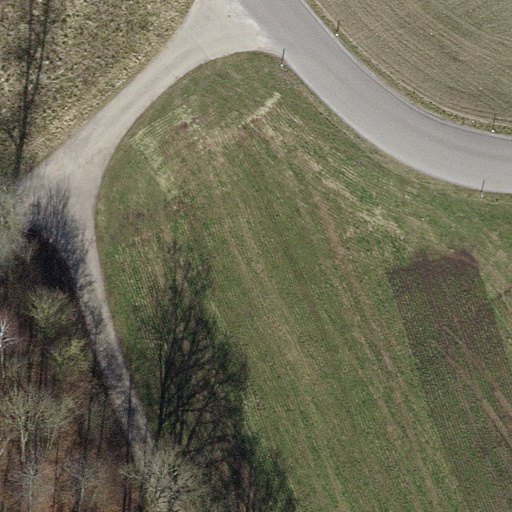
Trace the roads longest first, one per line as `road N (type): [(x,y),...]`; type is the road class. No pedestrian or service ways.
road 1 (track): [(170,511),(52,185)]
road 2 (unclassified): [(263,0),(443,148),(511,168)]
road 3 (track): [(52,185),(232,0)]
